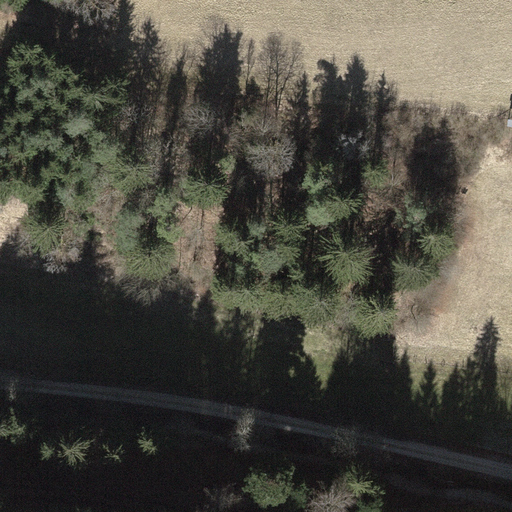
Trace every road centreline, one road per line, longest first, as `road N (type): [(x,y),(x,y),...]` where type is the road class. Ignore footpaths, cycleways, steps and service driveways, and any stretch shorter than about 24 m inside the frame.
road 1 (track): [(511,473),(232,403),(0,379)]
road 2 (track): [(179,511),(0,484)]
